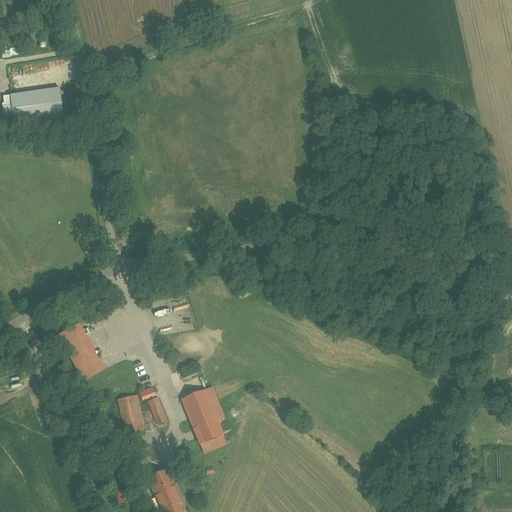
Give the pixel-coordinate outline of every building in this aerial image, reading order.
[(9,0),(0,0),(0,23),(13,21),(9,0)] [(0,57),(14,56),(13,49),(0,51),(0,57)] [(60,89),(11,96),(15,126),(63,119),(60,89)] [(96,373),(73,329),(59,336),(83,380),(96,373)] [(152,389),(140,394),(143,400),(155,395),(152,389)] [(223,436),(205,391),(182,401),(200,445),(204,454),(226,445),(223,436)] [(137,397),(118,401),(125,433),(144,429),(137,397)] [(166,423),(156,399),(148,402),(158,426),(166,423)] [(111,421),(102,424),(106,434),(115,431),(111,421)] [(131,462),(115,468),(120,482),(137,475),(131,462)] [(167,469),(146,478),(153,493),(173,484),(167,469)] [(179,511),(185,510),(173,484),(153,493),(161,511),(179,511)] [(114,490),(114,504),(125,504),(125,490),(114,490)]
